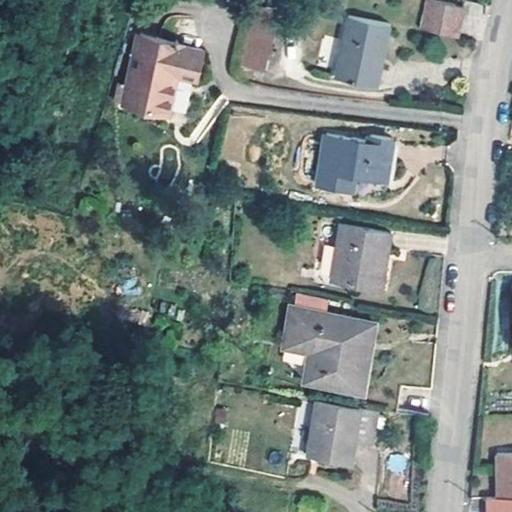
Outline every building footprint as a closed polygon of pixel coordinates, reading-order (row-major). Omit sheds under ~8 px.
[(284,8),(257,2),(240,79),(267,85),(284,8)] [(467,12),(432,4),(426,33),(461,40),(467,12)] [(396,26),(353,17),(340,78),(383,87),(396,26)] [(206,51),(143,37),(128,107),(173,116),(181,77),(200,82),(206,51)] [(373,139),(330,132),(321,185),(338,189),(342,169),(350,171),(390,179),(398,137),(374,133),(373,139)] [(350,171),(342,169),(338,189),(347,190),(350,171)] [(395,232),(344,224),(335,279),(386,289),(395,232)] [(380,323),(295,309),(288,350),(315,355),(311,370),(347,376),(344,389),(368,393),(380,323)] [(347,376),(311,370),(308,383),(344,389),(347,376)] [(382,410),(323,401),(312,458),(355,464),(359,441),(376,445),(382,410)] [(504,482),(504,456),(496,455),(496,482),(504,482)] [(496,499),(511,499),(511,455),(504,456),(504,482),(496,482),(496,499)] [(307,499),(305,511),(310,511),(323,511),(326,503),(307,499)] [(511,511),(511,499),(496,499),(488,500),(487,511),(511,511)]
